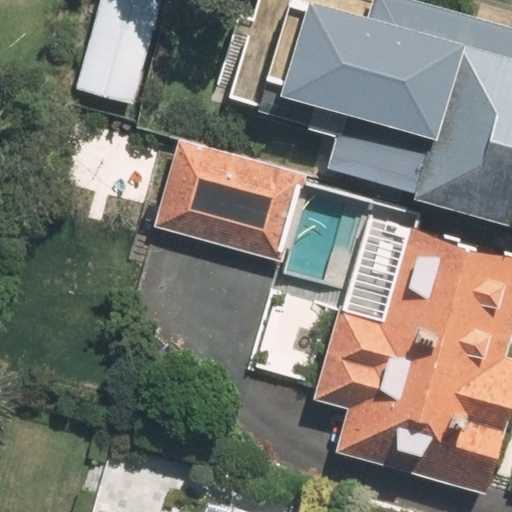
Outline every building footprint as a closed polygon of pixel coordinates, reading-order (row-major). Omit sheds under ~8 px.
[(165,0),(102,0),(79,82),(137,99),(165,0)] [(511,214),(511,22),(435,0),(261,0),(234,90),(342,122),(331,160),(421,187),(511,214)] [(305,170),(182,134),(157,220),(280,255),(305,170)] [(511,346),(511,249),(416,223),(390,313),(345,300),(319,393),(352,402),(340,444),(488,486),(511,400),(511,352),(510,352),(511,346)] [(315,281),(269,278),(264,368),(310,370),(315,281)] [(284,511),(236,498),(234,505),(211,498),(206,511),(284,511)]
